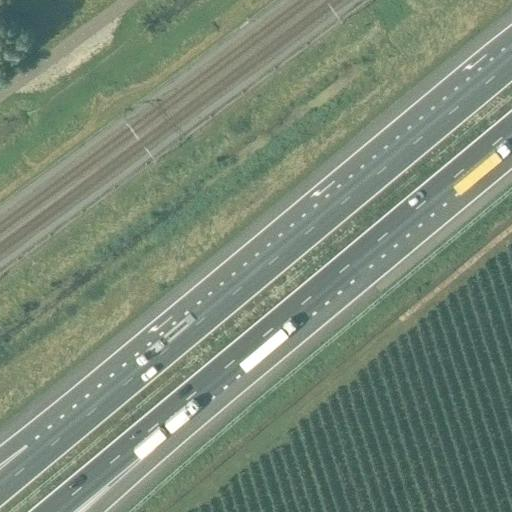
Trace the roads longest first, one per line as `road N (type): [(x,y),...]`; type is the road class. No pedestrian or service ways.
road 1 (motorway): [(511,63),(46,448)]
road 2 (motorway): [(192,395),(511,129)]
road 3 (motorway): [(52,511),(192,395)]
road 4 (unknown): [(386,304),(511,201)]
road 5 (motorway): [(81,511),(192,395)]
